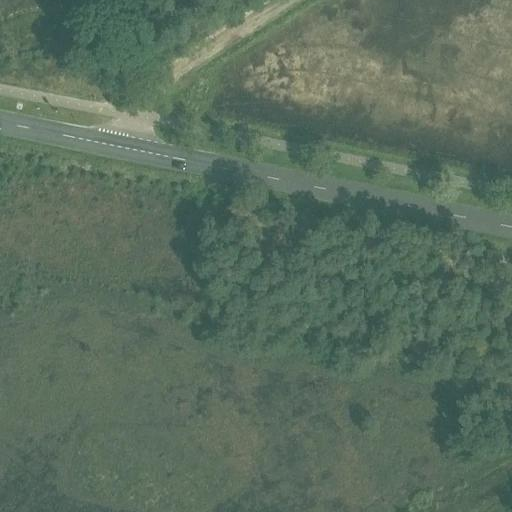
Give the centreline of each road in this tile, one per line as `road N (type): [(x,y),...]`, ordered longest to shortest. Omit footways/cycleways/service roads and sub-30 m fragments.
road 1 (secondary): [(511,229),(0,124)]
road 2 (track): [(304,0),(140,105),(133,119)]
road 3 (unknown): [(0,34),(44,8),(107,42),(154,96)]
